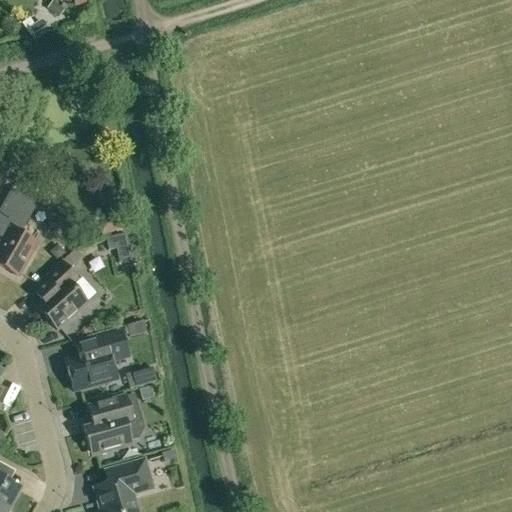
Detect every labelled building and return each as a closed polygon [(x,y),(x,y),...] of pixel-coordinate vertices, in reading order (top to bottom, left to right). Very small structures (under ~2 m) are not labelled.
[(63,9),(51,0),(46,7),(58,16),(63,9)] [(33,25),(30,27),(29,28),(33,34),(44,28),(39,21),(33,25)] [(20,233),(28,220),(34,209),(9,195),(8,195),(2,205),(0,208),(0,244),(0,265),(18,276),(37,242),(20,233)] [(128,247),(126,235),(106,239),(108,251),(128,247)] [(57,245),(50,251),(56,259),(64,253),(57,245)] [(82,278),(78,281),(62,263),(44,279),(54,290),(41,302),(36,306),(57,330),(87,303),(97,295),(82,278)] [(124,327),(127,336),(148,331),(147,321),(124,327)] [(120,331),(94,338),(73,344),(77,358),(66,361),(74,392),(117,380),(112,362),(128,358),(120,331)] [(154,399),(151,388),(139,391),(142,402),(154,399)] [(92,456),(131,445),(130,441),(137,439),(144,428),(137,402),(135,394),(88,407),(94,427),(84,429),(92,456)] [(173,451),(161,455),(163,463),(175,459),(173,451)] [(137,511),(133,495),(144,492),(140,478),(149,475),(145,460),(105,471),(109,485),(94,490),(100,511),(137,511)] [(0,509),(4,511),(5,511),(19,489),(0,478),(0,467),(2,464),(0,462),(0,509)]
